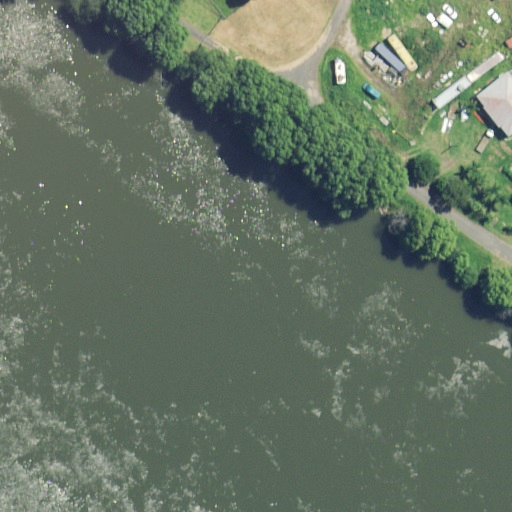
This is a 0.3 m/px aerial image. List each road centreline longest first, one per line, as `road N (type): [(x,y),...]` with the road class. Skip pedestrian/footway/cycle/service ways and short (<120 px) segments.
road 1 (unclassified): [(511,249),(310,106)]
road 2 (unclassified): [(310,106),(153,0)]
